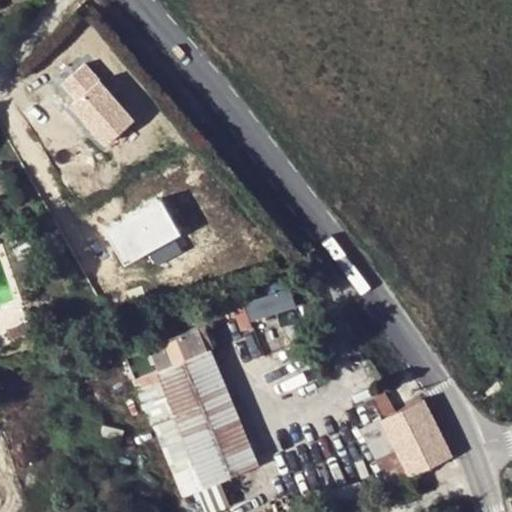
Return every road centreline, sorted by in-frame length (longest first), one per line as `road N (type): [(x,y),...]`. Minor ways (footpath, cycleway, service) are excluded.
road 1 (tertiary): [(139,0),(403,329),(476,442)]
road 2 (unclassified): [(356,511),(412,495),(476,442)]
